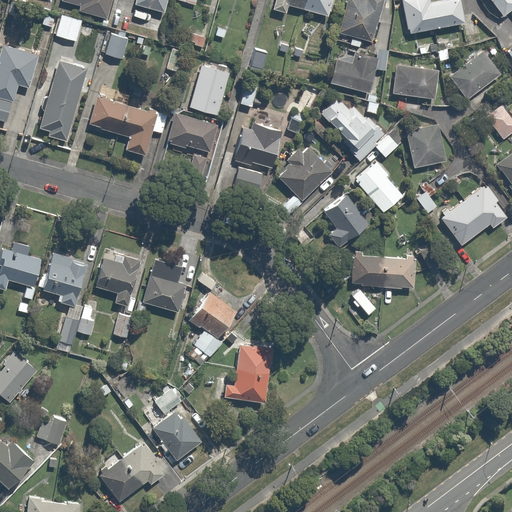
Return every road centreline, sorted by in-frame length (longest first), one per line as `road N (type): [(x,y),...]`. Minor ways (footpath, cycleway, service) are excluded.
road 1 (residential): [(362,383),(276,268),(234,234),(0,163)]
road 2 (tertiary): [(191,511),(362,383)]
road 3 (tertiary): [(362,383),(511,271)]
